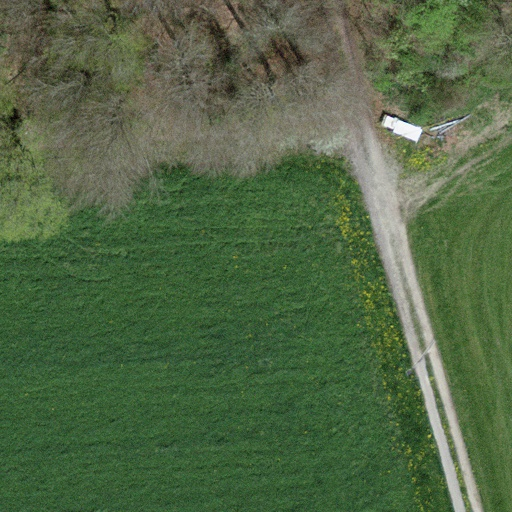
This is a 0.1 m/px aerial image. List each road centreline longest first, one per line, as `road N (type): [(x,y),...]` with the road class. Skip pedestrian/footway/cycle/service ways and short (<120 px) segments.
road 1 (track): [(355,134),(454,511)]
road 2 (track): [(0,149),(355,134)]
road 3 (track): [(355,134),(319,0)]
